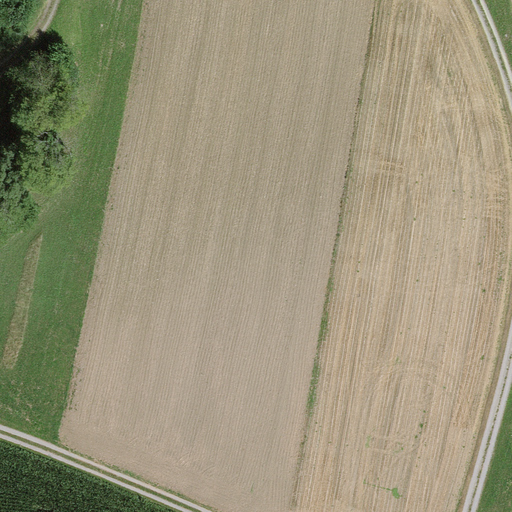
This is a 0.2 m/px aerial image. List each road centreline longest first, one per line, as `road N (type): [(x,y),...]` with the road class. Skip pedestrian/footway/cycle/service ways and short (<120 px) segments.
road 1 (track): [(481,0),(511,88),(511,380),(469,511)]
road 2 (track): [(195,511),(0,433)]
